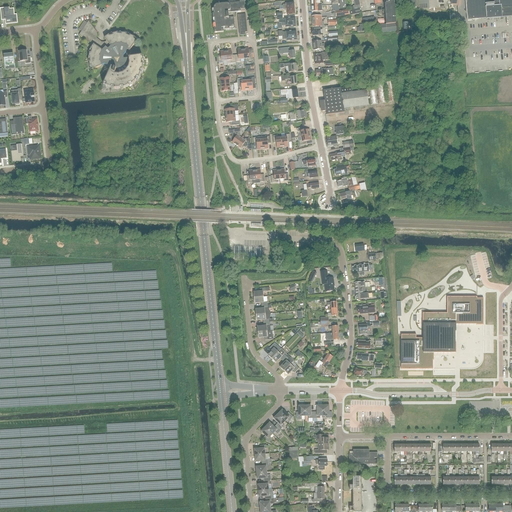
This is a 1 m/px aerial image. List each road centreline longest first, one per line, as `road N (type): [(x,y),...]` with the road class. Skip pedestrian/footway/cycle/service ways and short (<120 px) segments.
road 1 (tertiary): [(220,391),(181,0)]
road 2 (residential): [(339,391),(349,328),(337,246),(237,237)]
road 3 (residential): [(386,436),(388,490),(511,492)]
road 4 (tertiary): [(339,391),(500,388)]
road 5 (residential): [(320,146),(238,161),(227,151),(216,102)]
road 6 (residential): [(320,146),(301,0)]
road 7 (residential): [(279,390),(279,403),(246,439),(251,511)]
road 8 (residential): [(511,435),(386,436)]
road 9 (tertiary): [(232,511),(220,391)]
